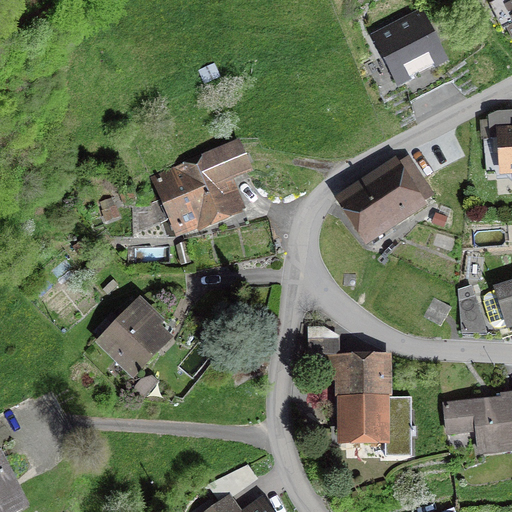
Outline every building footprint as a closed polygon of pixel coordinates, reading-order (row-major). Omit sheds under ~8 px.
[(503,28),(508,26),(511,34),(511,5),(511,6),(508,0),(500,0),(491,4),(503,28)] [(420,15),(376,38),(399,82),(443,59),(420,15)] [(487,172),(511,170),(511,130),(499,131),(500,138),(485,139),(487,172)] [(239,143),(156,179),(177,230),(198,221),(199,224),(242,206),(230,178),(250,169),(239,143)] [(432,194),(410,160),(344,203),(366,238),(432,194)] [(356,274),(344,273),(343,285),(355,286),(356,274)] [(511,283),(497,289),(487,293),(484,298),(491,322),(496,328),(508,326),(509,327),(511,326),(511,283)] [(451,307),(434,297),(423,315),(441,325),(451,307)] [(111,314),(93,332),(133,372),(164,340),(151,327),(156,322),(139,305),(120,324),(111,314)] [(384,438),(385,457),(411,456),(410,397),(384,398),(383,358),(343,358),(343,355),(327,355),(327,380),(342,380),(342,438),(384,438)] [(142,377),(130,391),(138,397),(144,398),(153,387),(142,377)] [(479,451),(502,449),(501,443),(511,441),(511,399),(445,406),(448,433),(477,429),(479,451)] [(0,510),(0,511),(5,511),(20,505),(0,465),(0,510)] [(207,485),(218,501),(254,474),(247,465),(207,485)]
